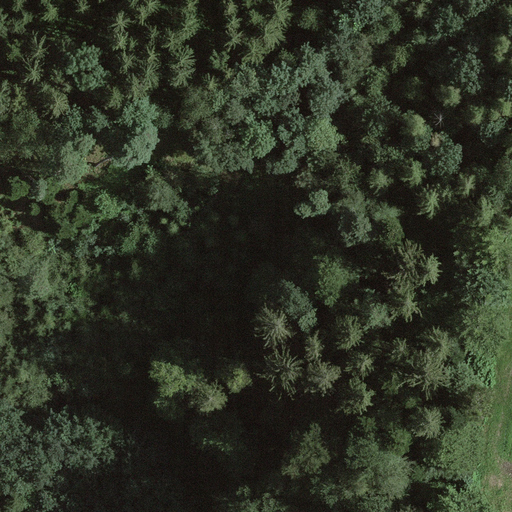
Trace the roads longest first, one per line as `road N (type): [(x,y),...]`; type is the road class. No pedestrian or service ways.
road 1 (track): [(0,171),(112,154),(281,174),(365,211)]
road 2 (track): [(0,405),(138,415),(198,455),(217,501)]
